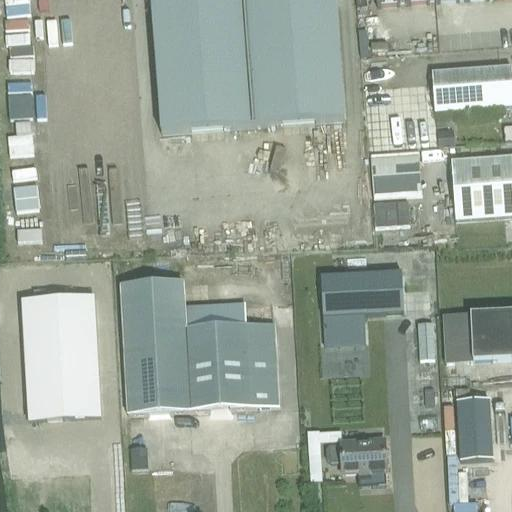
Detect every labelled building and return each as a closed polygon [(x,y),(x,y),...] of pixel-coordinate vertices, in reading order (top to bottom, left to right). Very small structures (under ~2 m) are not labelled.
[(254,131),(244,0),(151,0),(162,138),(254,131)] [(244,0),(254,131),(345,125),(336,0),(244,0)] [(376,0),(378,11),(408,8),(407,0),(376,0)] [(407,0),(408,8),(438,6),(437,0),(407,0)] [(511,71),(433,77),(436,117),(511,111),(511,71)] [(511,161),(452,167),(456,226),(511,221),(511,161)] [(270,266),(269,286),(284,287),(285,267),(270,266)] [(402,276),(320,280),(324,348),(365,346),(364,319),(404,317),(402,276)] [(278,411),(273,328),(186,333),(184,286),(120,289),(128,419),(278,411)] [(70,301),(22,304),(28,425),(77,422),(70,301)] [(509,316),(469,318),(472,366),(511,364),(509,316)] [(432,327),(418,328),(420,364),(434,364),(432,327)] [(348,386),(299,385),(299,406),(347,407),(348,386)] [(460,465),(493,463),(489,404),(457,405),(460,465)] [(341,448),(329,449),(330,467),(342,466),(342,477),(369,475),(369,477),(371,489),(387,488),(385,444),(340,447),(341,448)]
